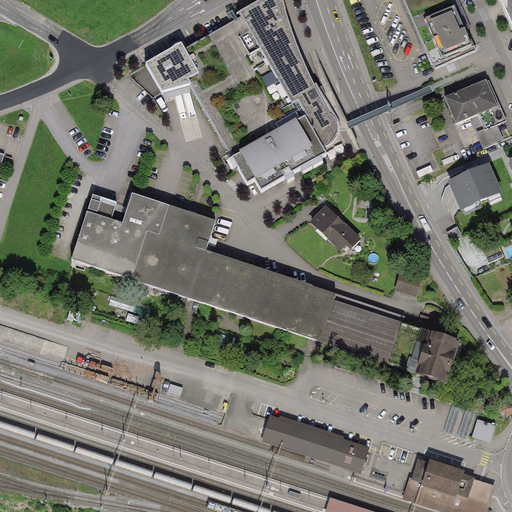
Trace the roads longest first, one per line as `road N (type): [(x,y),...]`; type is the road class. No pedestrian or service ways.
road 1 (secondary): [(511,367),(420,224),(360,111),(317,0)]
road 2 (residential): [(86,64),(202,0)]
